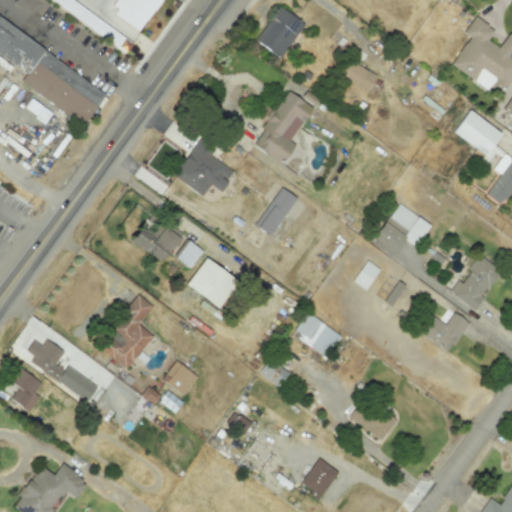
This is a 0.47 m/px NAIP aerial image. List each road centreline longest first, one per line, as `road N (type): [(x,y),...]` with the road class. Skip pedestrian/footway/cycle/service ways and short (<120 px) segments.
road 1 (secondary): [(219,0),(0,299)]
road 2 (residential): [(420,511),(511,385)]
